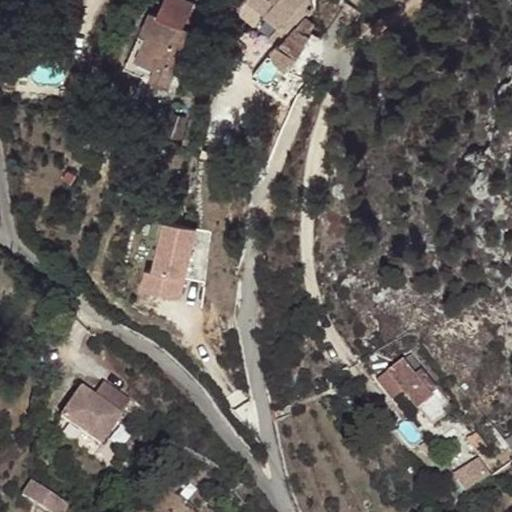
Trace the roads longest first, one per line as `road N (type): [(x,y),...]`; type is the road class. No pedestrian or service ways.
road 1 (residential): [(288,511),(245,345),(246,259),(257,213),(348,13),(360,6),(372,13),(319,136),(300,257),(332,341)]
road 2 (residential): [(283,511),(183,373),(142,339),(98,319),(33,262),(11,238),(0,208)]
